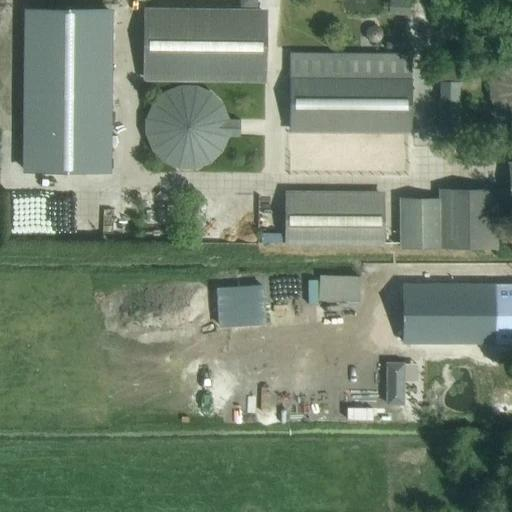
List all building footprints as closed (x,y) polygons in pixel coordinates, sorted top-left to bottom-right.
[(410,1),(390,0),(390,16),(410,17),(410,1)] [(144,8),(144,19),(143,82),(267,84),(268,10),(144,8)] [(28,11),(26,172),(108,173),(109,12),(28,11)] [(382,34),(382,33),(382,32),(382,31),(381,31),(381,30),(381,29),(380,29),(380,28),(379,28),(378,27),(377,27),(376,27),(376,26),(375,26),(374,26),(373,26),(372,26),(372,27),(371,27),(370,27),(370,28),(369,28),(368,28),(368,29),(367,29),(367,30),(367,31),(366,31),(366,32),(366,33),(366,34),(366,35),(366,36),(366,37),(366,38),(367,39),(367,40),(368,40),(368,41),(369,41),(369,42),(370,42),(371,42),(371,43),(372,43),(373,43),(374,43),(375,43),(376,43),(377,43),(377,42),(378,42),(379,42),(379,41),(380,41),(380,40),(381,40),(381,39),(382,38),(382,37),(382,36),(382,35),(382,34)] [(511,53),(509,54),(496,66),(489,82),(489,99),(497,115),(511,126),(511,53)] [(290,55),(289,129),(411,130),(412,57),(290,55)] [(440,82),(440,136),(459,136),(460,83),(440,82)] [(224,107),(212,95),(197,87),(181,87),(165,92),(153,104),(145,119),(145,135),(150,151),(162,164),(177,171),(193,171),(209,166),(222,155),(229,139),(229,123),(224,107)] [(511,214),(510,193),(496,193),(440,193),(440,202),(440,251),(496,250),(496,215),(511,214)] [(285,199),(285,247),(383,248),(383,200),(285,199)] [(440,251),(440,202),(400,202),(401,251),(440,251)] [(359,277),(319,276),(319,301),(359,302),(359,277)] [(511,285),(404,285),(404,345),(511,345),(511,285)] [(386,365),(386,408),(403,408),(404,365),(386,365)] [(484,442),(458,441),(457,471),(483,471),(484,442)]
